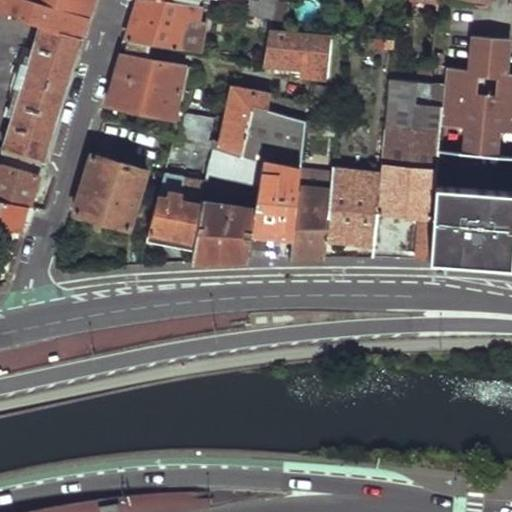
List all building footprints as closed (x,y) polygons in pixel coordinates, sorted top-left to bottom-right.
[(0,0),(0,10),(42,24),(82,37),(88,16),(62,8),(35,0),(0,0)] [(35,0),(62,8),(88,16),(93,0),(35,0)] [(157,0),(141,0),(129,39),(151,43),(202,53),(208,24),(200,23),(203,8),(157,0)] [(279,5),(275,21),(273,31),(288,32),(291,7),(279,5)] [(263,31),(260,44),(254,42),(250,62),(266,65),(273,31),(275,21),(234,14),(233,26),(263,31)] [(22,87),(3,147),(44,160),(82,37),(42,24),(29,65),(23,63),(15,84),(22,87)] [(273,31),(266,65),(290,67),(289,75),(328,77),(332,35),(288,32),(273,31)] [(465,126),(463,150),(499,154),(502,130),(511,131),(511,71),(509,71),(511,40),(511,37),(472,33),(468,68),(449,66),(447,83),(446,90),(443,125),(465,126)] [(129,39),(109,104),(183,120),(184,113),(177,111),(186,66),(148,59),(151,43),(129,39)] [(393,78),(384,172),(380,211),(423,215),(418,259),(429,260),(441,147),(443,125),(445,105),(430,103),(432,88),(433,82),(393,78)] [(433,82),(432,88),(446,90),(447,83),(433,82)] [(343,87),(314,84),(312,102),(341,105),(343,87)] [(235,88),(226,143),(225,149),(246,156),(256,105),(269,109),(272,96),(235,88)] [(272,96),(269,109),(302,119),(305,104),(272,96)] [(256,105),(246,156),(264,162),(260,187),(257,210),(254,230),(294,235),(300,187),(308,120),(302,119),(269,109),(256,105)] [(188,114),(183,138),(213,146),(214,140),(217,119),(188,114)] [(214,140),(213,146),(216,147),(225,149),(226,143),(214,140)] [(3,147),(0,156),(0,162),(3,164),(39,175),(44,160),(3,147)] [(216,147),(211,173),(260,187),(264,162),(246,156),(225,149),(216,147)] [(441,147),(429,260),(511,264),(511,154),(499,154),(463,150),(441,147)] [(93,154),(75,211),(131,228),(148,170),(93,154)] [(0,171),(0,197),(29,205),(39,175),(3,164),(0,171)] [(332,190),(327,236),(376,242),(380,211),(384,172),(335,167),(332,190)] [(186,175),(167,171),(150,234),(196,242),(205,200),(209,181),(185,176),(186,175)] [(300,187),(294,235),(292,257),(326,257),(327,236),(332,190),(300,187)] [(205,200),(196,242),(192,262),(251,259),(254,230),(257,210),(205,200)] [(0,214),(0,229),(21,232),(25,219),(0,214)] [(0,229),(0,283),(5,283),(21,232),(0,229)]
